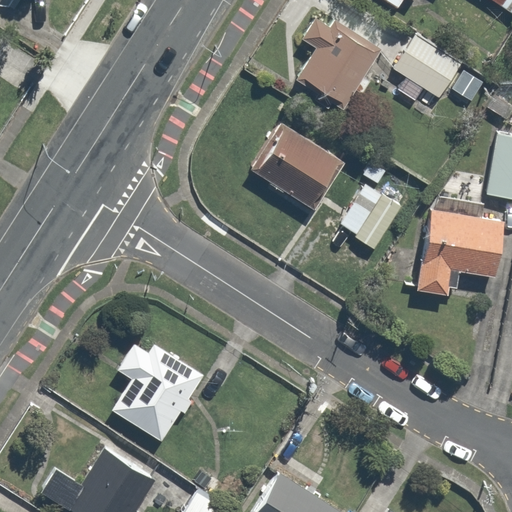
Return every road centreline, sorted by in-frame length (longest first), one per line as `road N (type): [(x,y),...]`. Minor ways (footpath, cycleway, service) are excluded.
road 1 (residential): [(69,183),(449,425),(511,449)]
road 2 (secondary): [(69,183),(186,0)]
road 3 (secondary): [(0,291),(69,183)]
